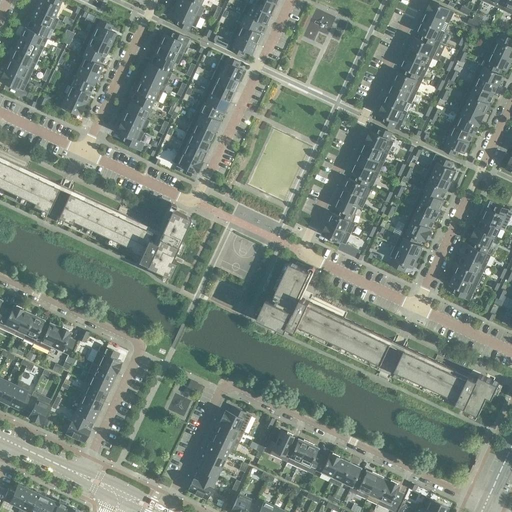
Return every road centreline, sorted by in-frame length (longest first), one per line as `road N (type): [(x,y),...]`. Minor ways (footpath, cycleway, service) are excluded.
road 1 (unclassified): [(487,506),(224,384),(163,511)]
road 2 (residential): [(417,0),(301,249),(419,306)]
road 3 (residential): [(290,0),(195,199),(84,150)]
road 4 (residential): [(511,107),(419,306)]
road 5 (residential): [(155,0),(84,150)]
road 6 (residential): [(0,277),(140,346)]
road 7 (unclassified): [(140,346),(82,475)]
